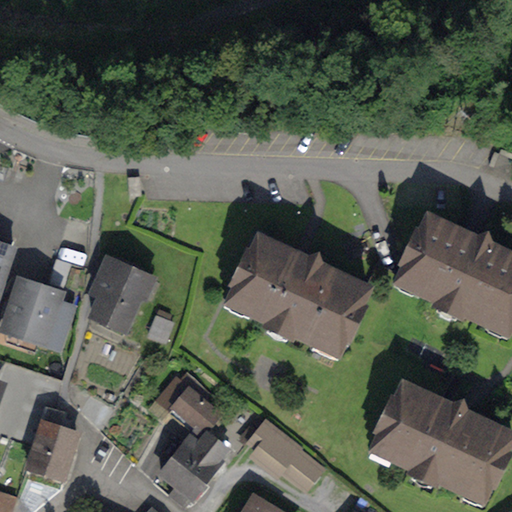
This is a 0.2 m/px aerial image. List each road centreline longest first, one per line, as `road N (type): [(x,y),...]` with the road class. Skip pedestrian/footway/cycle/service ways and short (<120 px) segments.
road 1 (residential): [(0,127),(101,161),(415,173),(511,192)]
road 2 (track): [(0,48),(78,53),(147,42),(231,24),(287,0)]
road 3 (residential): [(168,511),(145,493),(113,483),(83,489),(57,511)]
